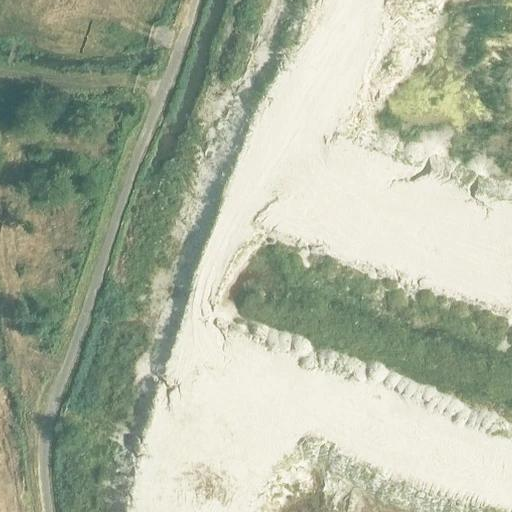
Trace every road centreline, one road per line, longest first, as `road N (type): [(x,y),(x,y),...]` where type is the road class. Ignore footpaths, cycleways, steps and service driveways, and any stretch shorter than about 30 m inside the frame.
road 1 (unclassified): [(48,511),(43,451),(68,359),(193,0)]
road 2 (residential): [(193,316),(511,425)]
road 3 (residential): [(511,306),(230,206)]
road 4 (residential): [(230,206),(300,0)]
road 5 (residential): [(130,511),(193,316)]
